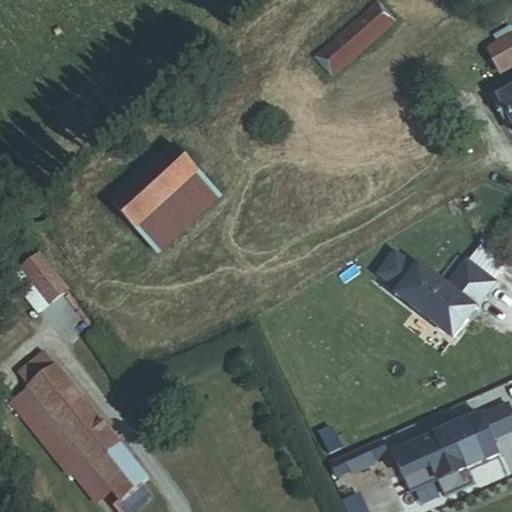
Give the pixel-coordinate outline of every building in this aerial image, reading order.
[(321,66),(332,78),(396,20),(385,8),(321,66)] [(501,74),(511,68),(511,36),(488,49),(501,74)] [(511,89),(497,97),(511,124),(511,89)] [(136,229),(200,174),(176,146),(129,187),(119,176),(102,191),(136,229)] [(136,229),(158,254),(222,198),(200,174),(136,229)] [(51,304),(68,291),(39,253),(22,266),(51,304)] [(397,255),(380,277),(401,293),(398,297),(456,341),(498,285),(469,263),(449,288),(421,267),(418,271),(397,255)] [(38,314),(51,304),(22,266),(9,276),(38,314)] [(15,370),(28,386),(55,364),(42,348),(15,370)] [(140,485),(149,478),(56,363),(55,364),(28,386),(59,425),(87,460),(112,490),(120,501),(140,485)] [(40,440),(59,425),(28,386),(9,401),(40,440)] [(479,418),(391,455),(408,496),(435,484),(442,501),(471,488),(464,472),(496,458),(490,443),(511,434),(511,420),(507,409),(480,420),(479,418)] [(71,473),(87,460),(59,425),(40,440),(68,475),(71,473)] [(96,503),(112,490),(87,460),(71,473),(96,503)] [(114,506),(118,511),(135,511),(152,499),(140,485),(120,501),(114,506)]
